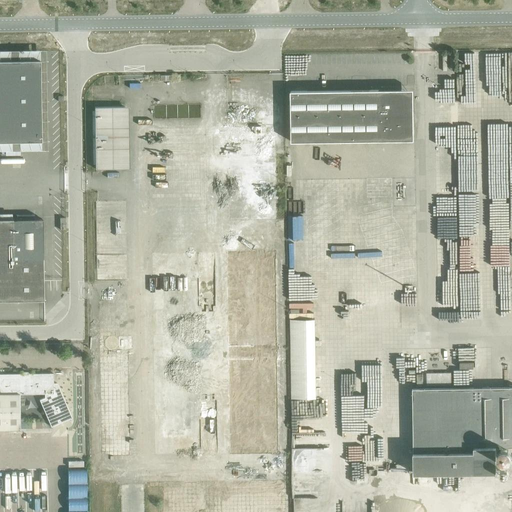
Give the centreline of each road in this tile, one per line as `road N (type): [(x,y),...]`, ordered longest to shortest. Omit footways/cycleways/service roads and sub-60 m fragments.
road 1 (unclassified): [(0,332),(74,328),(73,65)]
road 2 (unclassified): [(73,65),(272,63),(272,20)]
road 3 (unclassified): [(72,23),(272,20)]
road 4 (unclassified): [(272,20),(421,16)]
